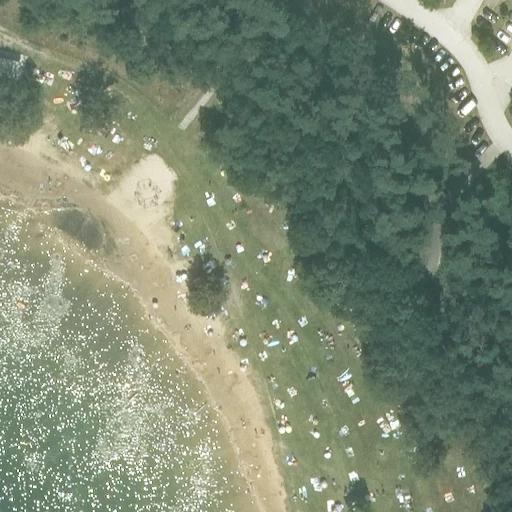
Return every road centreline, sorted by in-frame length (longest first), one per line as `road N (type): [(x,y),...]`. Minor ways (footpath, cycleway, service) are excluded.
road 1 (track): [(345,511),(342,411),(266,263),(139,117),(92,77),(0,25)]
road 2 (unclassified): [(248,0),(427,126),(511,220)]
